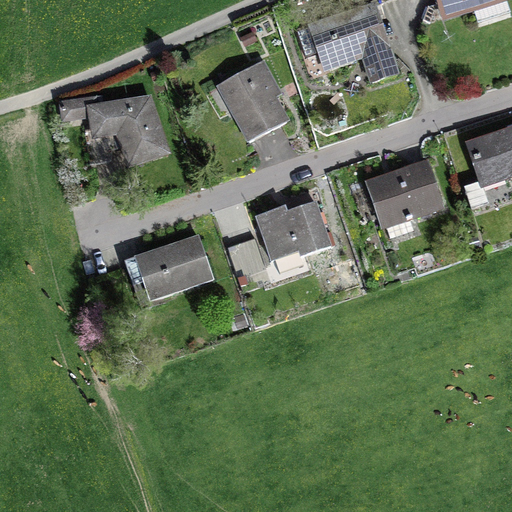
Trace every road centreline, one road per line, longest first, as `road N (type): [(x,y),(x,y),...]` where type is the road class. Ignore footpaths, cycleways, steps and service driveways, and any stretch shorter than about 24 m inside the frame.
road 1 (unclassified): [(90,239),(511,96)]
road 2 (unclassified): [(264,0),(0,108)]
